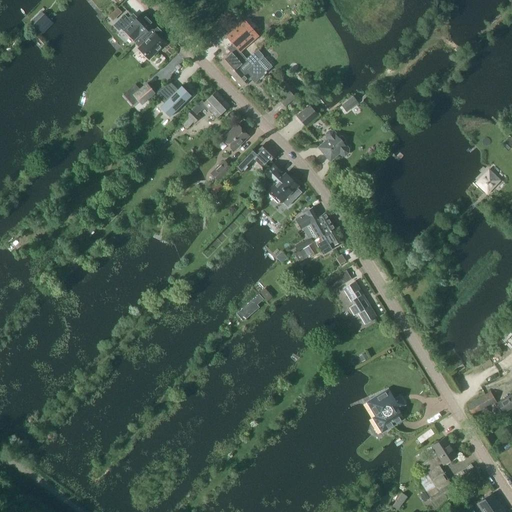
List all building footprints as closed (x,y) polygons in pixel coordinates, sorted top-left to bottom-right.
[(55,23),(48,16),(43,12),(33,23),(44,34),(55,23)] [(124,14),(113,25),(119,31),(121,29),(135,43),(146,32),(154,24),(150,20),(147,17),(142,12),(137,17),(133,13),(128,18),(124,14)] [(154,24),(146,32),(134,44),(149,59),(165,43),(155,33),(159,29),(154,24)] [(231,52),(220,62),(231,73),(247,60),(246,60),(238,50),(254,37),(242,24),(228,35),(234,42),(227,48),(231,52)] [(247,60),(231,73),(238,82),(242,87),(249,80),(251,78),(255,83),(273,67),(264,57),(264,56),(258,50),(247,60)] [(157,93),(156,94),(164,103),(160,107),(170,117),(192,96),(182,86),(177,89),(170,81),(157,92),(157,93)] [(136,94),(135,96),(137,98),(141,102),(135,107),(140,112),(150,103),(148,100),(155,94),(147,85),(136,94)] [(192,108),(183,117),(184,118),(174,128),(176,130),(183,124),(187,128),(194,122),(195,123),(201,117),(198,114),(207,106),(217,117),(230,106),(216,92),(204,103),(202,101),(193,109),(192,108)] [(289,93),(279,101),(284,107),(294,98),(289,93)] [(307,125),(316,117),(308,107),(298,115),(307,125)] [(238,124),(222,139),(234,150),(235,149),(237,149),(241,146),(241,143),(249,136),(238,124)] [(348,147),(333,130),(329,130),(326,133),(326,136),(328,138),(321,145),(321,148),(330,159),(339,151),(341,153),(345,154),(348,151),(348,147)] [(511,145),(511,137),(509,135),(503,141),(504,141),(502,143),(508,149),(511,145)] [(264,167),(269,162),(270,160),(278,153),(266,142),(257,152),(253,148),(235,166),(240,170),(253,157),(264,167)] [(224,160),(211,173),(219,180),(232,168),(224,160)] [(280,170),(273,163),(264,172),(271,180),(272,179),(278,173),(280,170)] [(501,180),(488,167),(474,183),(487,195),(501,180)] [(271,191),(270,193),(278,201),(280,199),(281,201),(297,185),(296,184),(298,183),(293,177),(291,179),(286,173),(282,177),(278,173),(272,179),(276,183),(270,190),(271,191)] [(295,246),(298,251),(334,228),(325,212),(319,216),(313,207),(303,212),(304,213),(295,219),(301,229),(310,223),(318,236),(312,240),(311,238),(295,246)] [(99,227),(95,223),(81,237),(86,241),(99,227)] [(342,240),(334,228),(303,249),(300,252),(304,259),(309,256),(319,250),(317,246),(323,255),(332,249),(331,246),(342,240)] [(281,252),(276,257),(282,264),(288,258),(281,252)] [(342,255),(336,258),(340,265),(346,261),(342,255)] [(362,300),(366,298),(355,280),(343,288),(353,305),(349,307),(354,315),(358,312),(365,324),(377,317),(370,305),(366,307),(362,300)] [(265,289),(260,294),(261,294),(265,299),(267,302),(272,298),(265,289)] [(261,294),(240,313),(246,320),(260,308),(258,306),(265,299),(261,294)] [(376,421),(380,428),(382,431),(384,430),(386,430),(390,427),(391,425),(403,418),(397,408),(399,407),(401,406),(401,404),(399,400),(397,400),(395,401),(388,389),(377,396),(375,396),(370,399),(370,401),(368,402),(378,419),(376,421)] [(490,391),(467,405),(472,414),(496,400),(490,391)] [(511,407),(511,396),(511,395),(497,403),(503,413),(511,407)] [(418,478),(428,494),(430,496),(438,491),(450,484),(438,464),(442,462),(443,464),(457,456),(445,437),(429,447),(434,445),(437,451),(436,452),(437,454),(421,463),(427,473),(418,478)] [(398,510),(408,496),(403,493),(393,506),(398,510)] [(504,511),(490,493),(475,504),(481,511),(504,511)]
